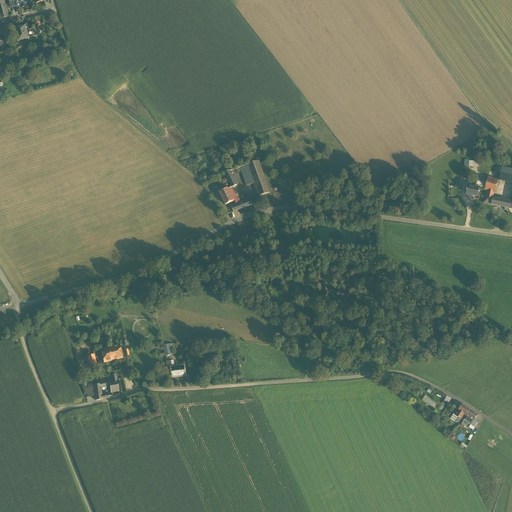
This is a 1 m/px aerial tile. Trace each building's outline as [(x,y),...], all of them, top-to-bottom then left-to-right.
[(5,3),(1,4),(4,18),(9,16),(5,3)] [(13,30),(17,42),(36,37),(34,29),(28,31),(26,25),(23,26),(24,27),(13,30)] [(221,152),(214,154),(218,165),(220,165),(218,159),(223,157),(221,152)] [(254,184),(258,197),(259,197),(270,193),(268,188),(259,161),(247,165),(236,169),(237,173),(241,172),(246,186),(254,184)] [(499,181),(511,183),(511,169),(502,168),(501,173),(499,181)] [(232,187),(232,188),(237,185),(230,171),(224,173),(232,187)] [(486,191),(494,194),(498,181),(488,177),(487,180),(486,183),(486,184),(485,190),(485,191),(486,191)] [(477,180),(474,188),(479,189),(485,190),(486,184),(486,183),(477,180)] [(478,198),(479,189),(474,188),(468,186),(466,195),(478,198)] [(234,201),(237,206),(241,204),(238,199),(236,200),(231,188),(228,189),(234,201)] [(219,193),(225,206),(234,201),(228,189),(219,193)] [(493,198),(494,194),(486,191),(485,191),(483,203),(491,205),(492,198),(493,198)] [(231,208),(233,212),(255,203),(260,201),(259,197),(253,199),(241,204),(237,206),(231,208)] [(491,205),(500,207),(501,200),(493,198),(492,198),(491,205)] [(162,346),(165,357),(172,355),(170,345),(162,346)] [(102,351),(105,362),(115,360),(115,359),(122,357),(119,346),(102,351)] [(97,366),(94,356),(88,357),(90,367),(97,366)] [(172,368),(173,377),(185,375),(184,366),(172,368)] [(117,380),(116,375),(111,375),(112,381),(99,383),(101,388),(110,386),(111,393),(119,392),(117,380)] [(95,396),(95,401),(103,400),(109,398),(109,394),(107,394),(106,392),(101,393),(101,388),(99,383),(93,384),(93,385),(93,386),(94,393),(95,396)] [(85,387),(87,394),(94,393),(93,386),(85,387)] [(437,403),(426,395),(422,401),(434,409),(437,403)] [(462,405),(458,411),(464,414),(465,415),(469,409),(462,405)] [(465,415),(467,416),(473,421),(474,420),(477,415),(469,409),(465,415)] [(461,420),(464,414),(458,411),(455,416),(454,415),(454,414),(453,414),(450,419),(456,423),(457,422),(459,419),(461,420)] [(471,425),(473,421),(467,416),(461,424),(463,425),(463,424),(469,428),(471,425)]
